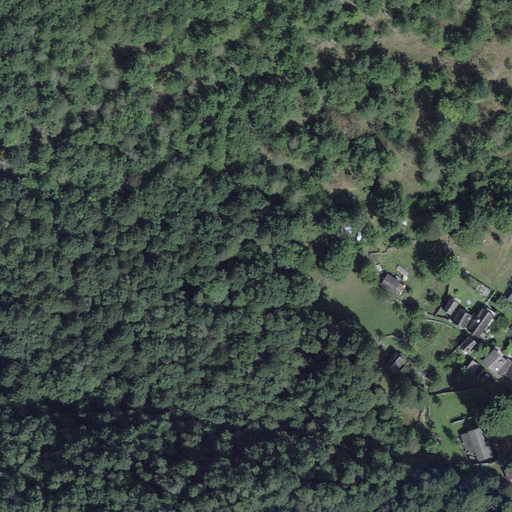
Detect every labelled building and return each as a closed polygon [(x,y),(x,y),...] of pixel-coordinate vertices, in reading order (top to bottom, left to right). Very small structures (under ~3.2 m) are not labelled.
[(393,293),(394,291),(399,294),(403,286),(399,283),(400,282),(387,274),(381,285),(393,293)] [(458,304),(450,299),(442,310),(450,316),(458,304)] [(472,315),(459,308),(452,322),(464,329),(472,315)] [(494,315),(483,308),(467,330),(478,338),(494,315)] [(477,343),(468,336),(458,347),(467,355),(477,343)] [(506,360),(494,349),(481,362),(495,375),(498,372),(508,362),(506,360)] [(405,360),(396,352),(385,364),(394,372),(405,360)] [(511,362),(507,359),(506,360),(508,362),(498,372),(504,376),(505,375),(511,380),(511,362)] [(487,371),(472,360),(465,369),(480,380),(487,371)] [(468,433),(460,435),(467,455),(474,452),(478,462),(494,457),(483,426),(467,432),(468,433)]
